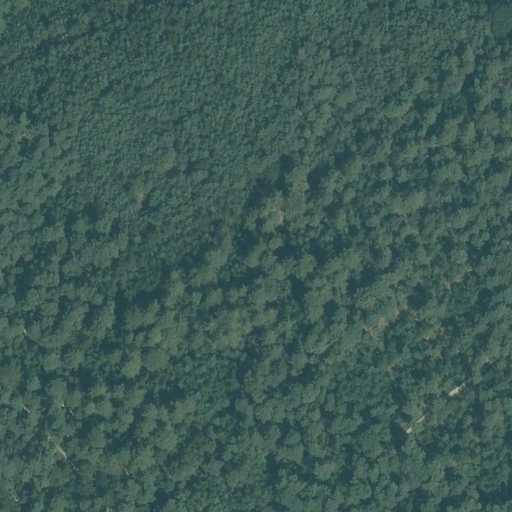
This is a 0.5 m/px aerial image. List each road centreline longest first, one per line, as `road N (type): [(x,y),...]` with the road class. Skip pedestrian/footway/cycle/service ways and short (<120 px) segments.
road 1 (track): [(511,338),(310,511)]
road 2 (track): [(106,511),(0,378)]
